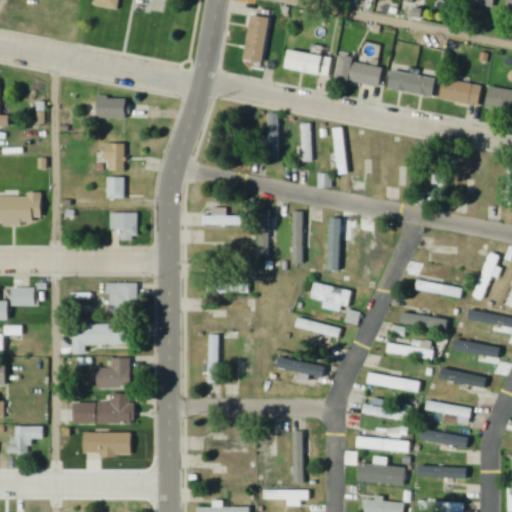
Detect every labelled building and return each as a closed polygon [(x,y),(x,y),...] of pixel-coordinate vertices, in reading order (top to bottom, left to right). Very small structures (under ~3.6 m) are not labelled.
[(96,0),(95,6),(119,10),(120,0),(96,0)] [(163,0),(137,0),(137,10),(163,10),(163,0)] [(273,18),(254,15),(247,62),(266,65),(273,18)] [(291,48),(287,68),(328,76),(332,57),(291,48)] [(343,55),(338,78),(381,87),(385,68),(356,62),(357,57),(343,55)] [(392,91),(437,97),(440,78),(395,72),(392,91)] [(445,79),(441,98),(479,106),(483,87),(445,79)] [(1,87),(0,86),(0,128),(12,129),(12,117),(1,117),(1,87)] [(511,113),(511,91),(492,87),(487,109),(511,113)] [(100,98),(100,119),(131,119),(131,98),(100,98)] [(270,114),(270,159),(281,159),(281,114),(270,114)] [(314,163),(314,124),(304,124),(304,163),(314,163)] [(350,175),(345,129),(335,130),(340,176),(350,175)] [(106,144),(106,160),(112,160),(112,170),(126,170),(126,145),(106,144)] [(481,211),(487,158),(476,157),(470,210),(481,211)] [(265,177),(266,164),(256,163),(255,176),(265,177)] [(449,174),(434,174),(434,196),(449,196),(449,174)] [(127,178),(109,178),(109,199),(127,199),(127,178)] [(0,196),(0,224),(45,224),(44,196),(0,196)] [(215,216),(205,216),(205,228),(249,228),(249,217),(229,217),(229,210),(215,210),(215,216)] [(113,213),(113,231),(121,231),(121,241),(139,241),(139,213),(113,213)] [(295,218),(295,265),(306,265),(306,218),(295,218)] [(272,257),(272,220),(259,220),(259,257),(272,257)] [(339,228),(328,228),(328,273),(339,273),(339,228)] [(363,280),(374,280),(374,234),(363,234),(363,280)] [(504,258),(492,254),(475,299),(487,303),(504,258)] [(418,292),(463,300),(465,289),(420,281),(418,292)] [(139,318),(139,283),(108,283),(108,318),(139,318)] [(251,284),(209,284),(209,295),(251,295),(251,284)] [(354,291),(316,284),(313,301),(326,303),(325,309),(349,314),(347,324),(359,326),(362,314),(350,311),(354,291)] [(14,289),(14,305),(36,305),(36,289),(14,289)] [(0,319),(11,319),(11,302),(0,302),(0,319)] [(446,331),(448,320),(410,315),(409,327),(446,331)] [(251,318),(225,318),(225,328),(251,328),(251,318)] [(297,329),(341,340),(344,330),(300,319),(297,329)] [(133,324),(75,325),(75,354),(87,354),(87,347),(134,346),(133,324)] [(209,376),(210,376),(210,384),(221,384),(221,335),(209,335),(209,376)] [(456,349),(501,359),(503,349),(458,339),(456,349)] [(256,340),(245,340),(245,374),(256,374),(256,340)] [(413,346),(391,343),(389,354),(434,362),(437,344),(414,340),(413,346)] [(274,369),(324,378),(326,366),(276,358),(274,369)] [(98,369),(98,389),(131,389),(131,359),(112,359),(112,370),(98,369)] [(0,386),(9,387),(9,363),(0,363),(0,386)] [(369,384),(421,394),(423,382),(372,372),(369,384)] [(76,404),(76,425),(135,425),(135,395),(113,395),(113,404),(76,404)] [(391,402),(375,399),(374,405),(367,404),(365,414),(410,423),(412,412),(390,408),(391,402)] [(461,418),(460,423),(472,426),(475,409),(429,401),(427,411),(461,418)] [(45,440),(45,428),(18,428),(18,440),(10,440),(10,455),(18,455),(18,460),(32,460),(32,440),(45,440)] [(466,447),(467,436),(421,432),(420,443),(466,447)] [(295,483),(306,483),(306,433),(295,433),(295,483)] [(134,434),(86,434),(86,471),(101,471),(101,458),(134,458),(134,434)] [(412,442),(360,438),(359,450),(411,453),(412,442)] [(211,451),(251,451),(251,441),(211,440),(211,451)] [(264,444),(264,482),(273,482),(273,444),(264,444)] [(348,466),(358,466),(359,453),(348,452),(348,466)] [(361,465),(360,484),(406,486),(407,467),(361,465)] [(465,469),(422,468),(421,486),(465,486),(465,469)] [(210,471),(210,483),(247,484),(247,472),(210,471)] [(288,501),(288,508),(303,508),(303,501),(312,501),(312,491),(265,491),(265,501),(288,501)] [(385,503),(385,498),(374,498),(373,511),(404,511),(404,503),(385,503)] [(225,509),(225,501),(215,501),(215,509),(199,509),(199,511),(252,511),(252,509),(225,509)] [(466,511),(467,503),(421,503),(421,511),(466,511)]
